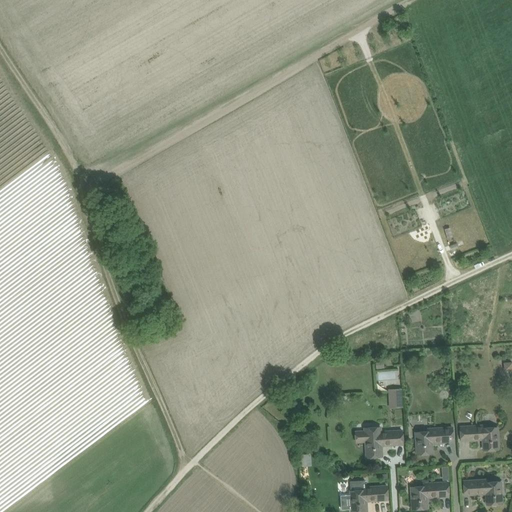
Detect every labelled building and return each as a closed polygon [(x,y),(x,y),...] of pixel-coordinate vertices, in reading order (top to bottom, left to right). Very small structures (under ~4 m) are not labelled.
[(503,361),(504,369),(511,369),(511,366),(511,361),(503,361)] [(403,393),(393,393),(393,408),(403,407),(403,393)] [(380,426),(365,427),(365,430),(366,442),(367,457),(382,457),(381,446),(403,444),(402,431),(383,432),(381,432),(380,426)] [(484,450),(499,449),(498,427),(483,428),(483,426),(461,427),(462,441),(483,439),(484,450)] [(432,442),(454,441),(453,427),(431,429),(431,431),(416,432),(418,454),(433,453),(432,442)] [(487,504),(502,503),(501,481),(486,482),(486,480),(464,481),(465,495),(487,493),(487,504)] [(352,491),(351,491),(351,511),(365,511),(367,511),(366,501),(388,500),(387,486),(365,487),(365,481),(351,481),(352,491)] [(427,497),(449,496),(448,482),(426,484),(426,486),(411,487),(413,509),(428,508),(427,497)]
